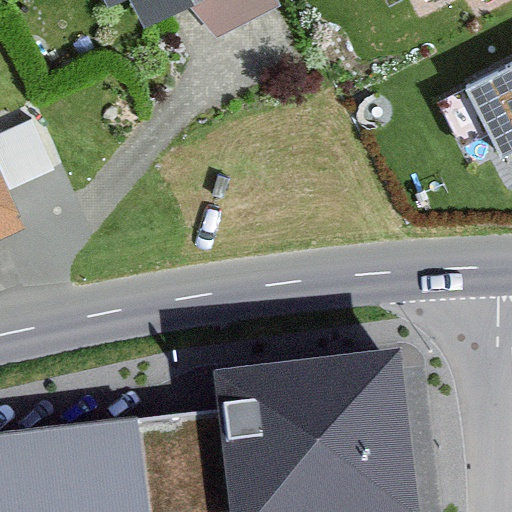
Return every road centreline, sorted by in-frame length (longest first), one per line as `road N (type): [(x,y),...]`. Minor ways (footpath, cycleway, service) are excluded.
road 1 (tertiary): [(497,265),(272,284),(0,335)]
road 2 (unclassified): [(496,511),(497,265)]
